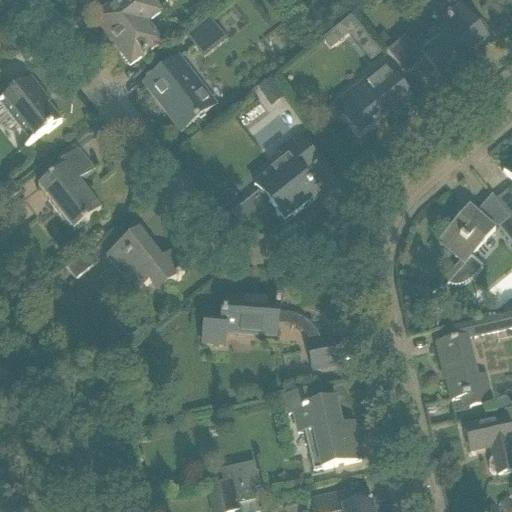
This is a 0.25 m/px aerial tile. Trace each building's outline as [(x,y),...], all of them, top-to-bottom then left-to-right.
[(159,13),(154,6),(162,0),(118,0),(106,10),(109,15),(99,23),(117,45),(113,47),(129,68),(161,43),(146,24),(159,13)] [(455,67),(485,43),(481,38),(486,33),(468,10),(462,15),(460,11),(435,32),(440,38),(418,56),(405,40),(387,54),(406,77),(414,70),(424,83),(435,75),(444,87),(460,74),(455,67)] [(228,42),(209,19),(187,38),(204,61),(228,42)] [(359,29),(348,38),(370,65),(381,57),(359,29)] [(181,134),(197,121),(214,108),(177,61),(144,86),(181,134)] [(333,109),(345,125),(358,140),(372,129),(373,130),(379,125),(378,124),(389,115),(386,112),(405,97),(415,110),(416,109),(383,68),(333,109)] [(61,124),(43,99),(45,98),(31,80),(14,93),(9,87),(0,93),(0,105),(2,103),(33,143),(45,134),(46,136),(61,124)] [(267,81),(255,88),(267,108),(278,102),(267,81)] [(259,194),(231,217),(237,224),(257,226),(258,226),(274,213),(284,225),(316,199),(299,177),(316,163),(297,138),(278,152),(286,162),(271,174),(277,182),(260,195),(259,194)] [(73,235),(84,226),(100,214),(78,185),(93,173),(77,152),(57,167),(61,172),(38,190),(73,235)] [(511,164),(503,173),(511,183),(511,164)] [(11,185),(0,194),(0,212),(20,197),(11,185)] [(510,221),(511,223),(511,200),(506,193),(495,202),(510,221)] [(451,230),(438,245),(460,265),(439,288),(443,292),(448,286),(453,289),(456,289),(459,289),(465,286),(469,284),(473,280),(476,278),(482,270),(471,260),(494,233),(484,223),(468,210),(458,222),(461,225),(454,233),(451,230)] [(511,223),(510,221),(499,229),(511,245),(511,223)] [(118,248),(105,259),(135,297),(148,287),(156,298),(163,292),(176,282),(177,283),(181,280),(180,279),(184,276),(168,256),(160,263),(137,234),(118,248)] [(89,251),(66,270),(76,282),(99,264),(89,251)] [(224,335),(275,338),(277,307),(279,307),(280,300),(276,300),(275,303),(260,302),(259,305),(223,302),(222,314),(205,313),(204,333),(203,346),(223,348),(224,335)] [(277,340),(310,346),(315,320),(282,315),(277,340)] [(475,338),(498,332),(511,328),(511,322),(511,316),(473,326),(475,338)] [(469,409),(488,404),(482,378),(477,379),(468,340),(436,347),(441,371),(443,371),(450,403),(466,399),(469,409)] [(339,365),(334,344),(311,349),(308,349),(313,371),(339,365)] [(313,473),(342,467),(361,462),(355,435),(342,438),(334,403),(316,407),(315,403),(308,405),(306,393),(283,398),(287,417),(292,416),(297,436),(311,433),(316,456),(309,457),(313,473)] [(511,410),(504,412),(506,421),(466,430),(466,429),(465,430),(470,455),(472,455),(472,454),(491,450),(497,476),(496,476),(497,477),(511,473),(511,460),(509,446),(510,446),(511,446),(508,430),(511,429),(511,410)] [(124,434),(141,430),(139,423),(122,427),(124,434)] [(256,503),(249,471),(231,475),(229,473),(237,507),(256,503)] [(223,511),(237,511),(237,507),(229,473),(228,473),(230,482),(217,485),(223,511)] [(372,511),(370,504),(347,509),(344,495),(312,503),(313,511),(372,511)] [(511,511),(511,507),(506,500),(498,506),(502,511),(511,511)]
